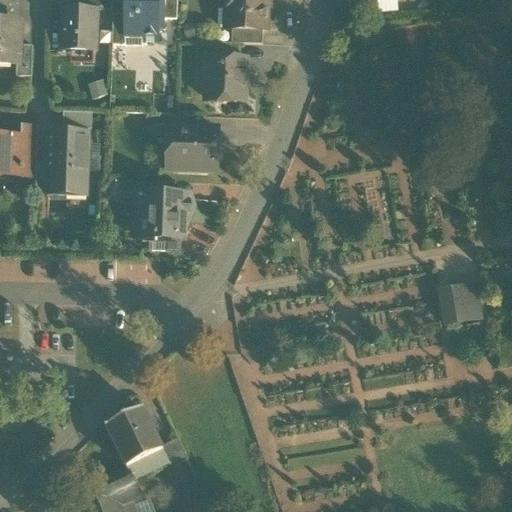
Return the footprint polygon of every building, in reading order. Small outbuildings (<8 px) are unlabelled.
[(68,8),(68,12),(79,12),(80,0),(75,0),(71,3),(68,8)] [(97,13),(113,14),(113,0),(89,0),(90,0),(80,0),(79,12),(97,13)] [(142,46),(159,46),(159,33),(165,33),(165,23),(165,0),(126,0),(125,18),(125,40),(126,40),(142,40),(142,46)] [(165,0),(165,23),(177,24),(178,0),(165,0)] [(266,33),(267,0),(226,0),(226,18),(232,18),(232,32),(262,33),(266,33)] [(397,1),(377,2),(378,16),(398,15),(397,1)] [(62,54),(96,56),(97,13),(79,12),(68,12),(63,12),(62,54)] [(112,48),(125,49),(126,40),(125,40),(125,18),(113,18),(112,48)] [(0,66),(17,68),(18,68),(19,48),(18,48),(18,46),(19,46),(20,34),(19,34),(19,25),(0,24),(0,66)] [(194,25),(182,29),(186,42),(198,38),(194,25)] [(232,32),(231,46),(239,46),(262,47),(262,33),(232,32)] [(238,63),(239,46),(231,46),(207,45),(206,63),(209,63),(209,62),(238,63)] [(16,79),(31,80),(32,49),(19,48),(18,68),(17,68),(16,79)] [(216,106),(223,106),(227,103),(243,104),(244,63),(238,63),(209,62),(209,63),(208,88),(213,89),(212,103),(213,103),(216,106)] [(87,88),(93,103),(108,98),(103,83),(87,88)] [(89,136),(101,137),(102,116),(64,115),(63,135),(75,135),(75,136),(89,136)] [(147,131),(168,132),(168,131),(182,131),(183,119),(174,119),(147,118),(147,131)] [(24,144),(37,144),(37,127),(22,127),(22,139),(24,139),(24,144)] [(175,173),(217,174),(218,132),(182,131),(168,131),(168,132),(168,151),(176,152),(175,171),(167,170),(167,172),(175,173)] [(85,200),(87,200),(87,176),(88,147),(89,136),(75,136),(75,135),(63,135),(63,142),(51,141),(51,135),(49,135),(48,166),(47,198),(68,199),(68,193),(85,193),(85,200)] [(0,173),(20,174),(20,172),(23,172),(23,167),(24,144),(24,139),(22,139),(0,138),(0,173)] [(24,144),(23,167),(36,168),(36,165),(37,144),(24,144)] [(88,147),(87,176),(99,177),(100,147),(88,147)] [(168,151),(167,170),(175,171),(176,152),(168,151)] [(47,198),(48,166),(36,165),(36,168),(35,180),(35,198),(47,198)] [(20,180),(35,180),(36,168),(23,167),(23,172),(20,172),(20,174),(20,180)] [(122,198),(136,198),(136,197),(159,198),(160,184),(123,183),(122,198)] [(179,243),(181,243),(193,210),(190,199),(159,198),(136,197),(136,198),(136,215),(139,215),(138,242),(150,242),(179,243)] [(150,254),(179,255),(179,243),(150,242),(150,254)] [(444,303),(448,326),(480,321),(475,289),(459,292),(461,300),(444,303)] [(442,295),(444,303),(461,300),(459,292),(442,295)] [(227,346),(171,374),(238,511),(260,511),(280,502),(227,346)] [(128,471),(136,484),(170,467),(161,448),(143,412),(107,430),(127,471),(128,471)] [(170,467),(171,469),(187,461),(177,441),(161,448),(170,467)] [(122,511),(121,508),(143,497),(136,484),(128,471),(127,471),(86,492),(90,502),(94,511),(122,511)] [(122,511),(136,511),(135,509),(146,504),(143,497),(121,508),(122,511)] [(80,506),(82,511),(94,511),(90,502),(80,506)] [(153,511),(150,502),(146,504),(135,509),(136,511),(153,511)] [(212,511),(207,502),(183,510),(183,511),(212,511)]
